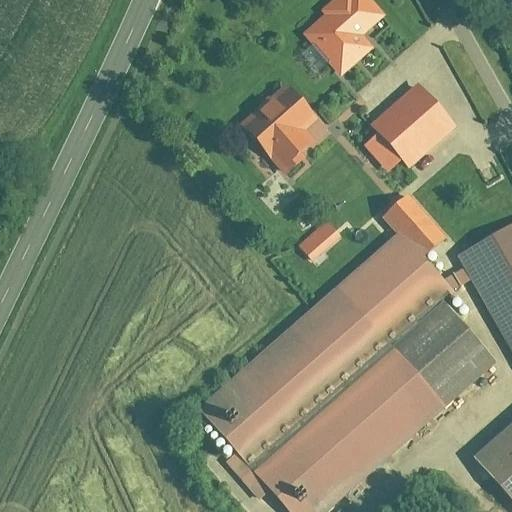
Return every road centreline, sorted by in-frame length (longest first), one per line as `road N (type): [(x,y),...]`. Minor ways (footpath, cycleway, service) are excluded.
road 1 (tertiary): [(0,299),(141,0)]
road 2 (residential): [(511,136),(435,0)]
